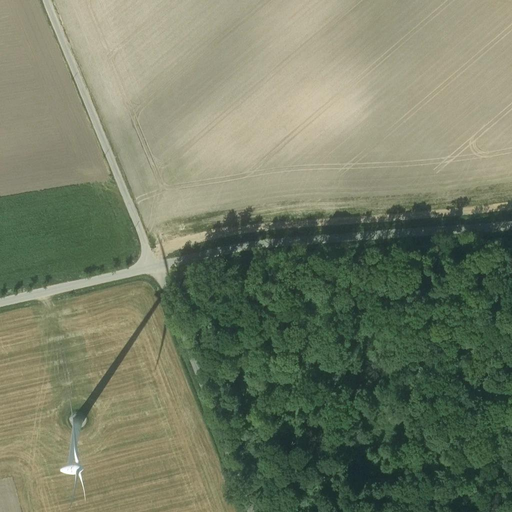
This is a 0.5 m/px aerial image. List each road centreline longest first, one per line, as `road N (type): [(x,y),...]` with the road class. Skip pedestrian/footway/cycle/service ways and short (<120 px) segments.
road 1 (unclassified): [(151,264),(254,243),(511,223)]
road 2 (unclassified): [(42,0),(151,264)]
road 3 (track): [(161,262),(250,511)]
road 4 (unclassified): [(151,264),(0,301)]
